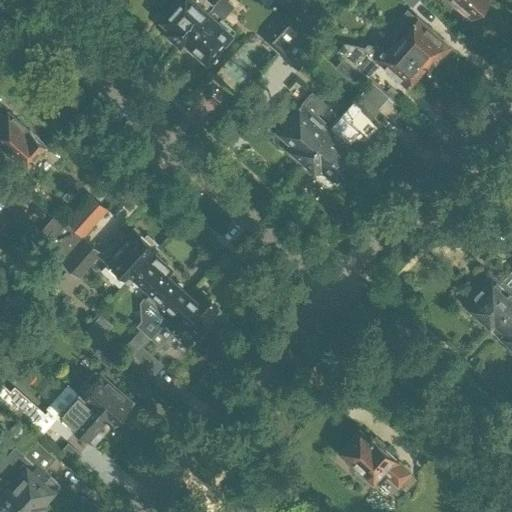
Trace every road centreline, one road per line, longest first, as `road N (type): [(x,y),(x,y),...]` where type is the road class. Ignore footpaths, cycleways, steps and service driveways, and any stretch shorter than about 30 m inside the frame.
road 1 (residential): [(334,291),(39,20)]
road 2 (residential): [(334,291),(140,511)]
road 3 (residential): [(511,88),(334,291)]
road 4 (residential): [(511,451),(334,291)]
